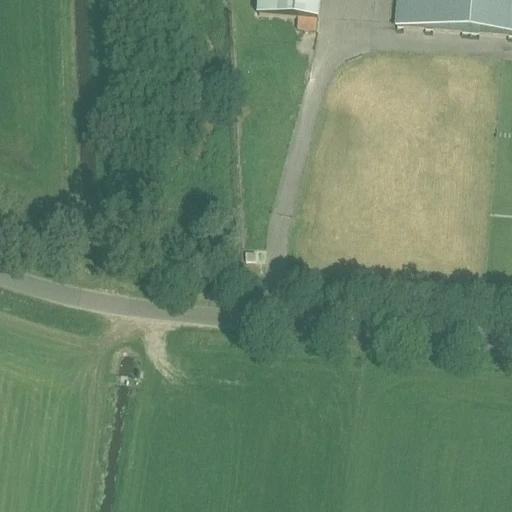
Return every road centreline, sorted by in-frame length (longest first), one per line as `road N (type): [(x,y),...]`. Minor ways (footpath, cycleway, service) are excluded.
road 1 (unclassified): [(511,343),(103,308),(0,279)]
road 2 (unknown): [(331,54),(264,322)]
road 3 (unknown): [(331,54),(511,68)]
